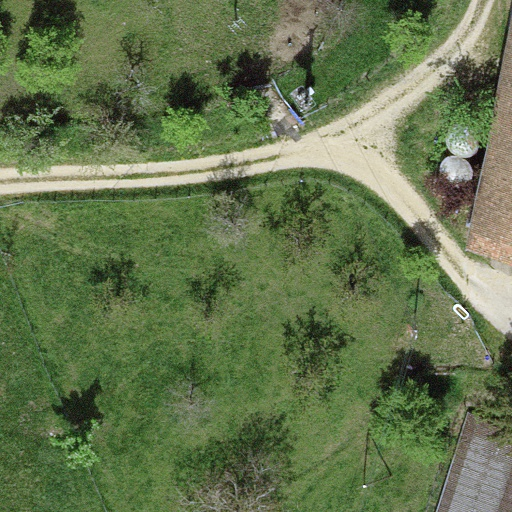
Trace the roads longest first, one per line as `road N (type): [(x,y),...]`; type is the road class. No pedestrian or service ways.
road 1 (track): [(0,182),(340,150),(415,209),(500,310),(511,312)]
road 2 (track): [(484,0),(456,68),(340,150)]
